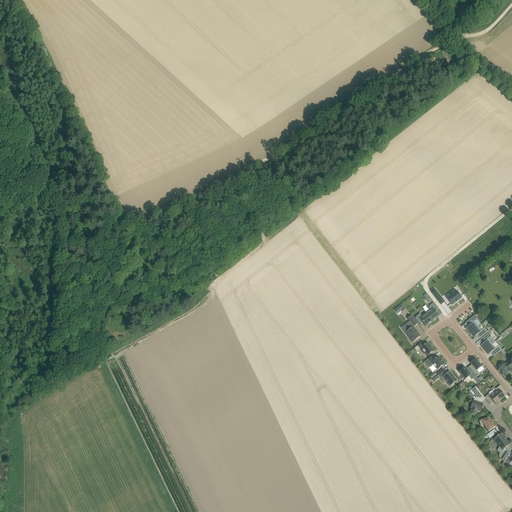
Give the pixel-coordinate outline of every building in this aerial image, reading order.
[(432,293),(441,305),(445,302),(436,290),(432,293)] [(451,295),(447,298),(452,305),(462,298),(455,290),(450,294),(451,295)] [(428,313),(433,321),(440,315),(436,310),(439,308),(434,301),(427,306),(431,311),(428,313)] [(433,321),(428,313),(423,317),(420,314),(415,318),(420,325),(424,322),(426,326),(433,321)] [(413,343),(421,337),(414,328),(419,325),(416,321),(412,316),(408,319),(410,322),(406,325),(408,327),(406,328),(409,331),(406,334),(409,338),(410,338),(414,343),(413,343)] [(466,328),(470,333),(481,324),(478,327),(475,322),(478,320),(475,316),(466,322),(469,326),(466,328)] [(481,324),(470,333),(474,337),(476,335),(479,339),(488,333),(484,329),(481,331),(478,327),(481,324)] [(488,334),(480,340),(483,344),(480,346),(484,351),(495,342),(491,345),(488,340),(491,338),(488,334)] [(495,342),(484,351),(487,355),(490,353),(493,357),(501,351),(498,347),(495,349),(492,345),(495,342)] [(421,343),(414,348),(417,351),(420,349),(424,354),(425,353),(427,356),(434,351),(428,343),(423,346),(421,343)] [(438,370),(445,364),(439,356),(435,360),(433,357),(433,356),(425,362),(429,368),(434,364),(438,370)] [(478,361),(476,359),(471,363),(472,365),(469,368),(475,374),(478,372),(477,371),(482,366),(480,363),(479,361),(478,361)] [(510,369),(511,367),(511,364),(510,362),(506,365),(506,364),(499,369),(505,376),(511,371),(510,369)] [(476,377),(469,367),(466,369),(465,367),(459,372),(465,380),(469,376),(472,380),(476,377)] [(443,369),(437,375),(439,378),(442,376),(450,386),(457,381),(450,372),(446,374),(446,373),(443,369)] [(495,390),(497,392),(494,394),(500,401),(505,397),(503,395),(506,393),(500,386),(495,390)] [(476,394),(479,391),(476,387),(468,393),(474,400),(476,394)] [(490,394),(486,397),(487,399),(490,397),(495,405),(500,401),(494,394),(492,391),(489,393),(490,394)] [(479,399),(476,398),(475,401),(473,401),(471,409),(472,409),(470,414),(476,415),(477,410),(481,411),(483,404),(478,402),(479,399)] [(490,423),(489,418),(480,421),(481,426),(484,425),(489,432),(495,427),(492,422),(491,422),(492,422),(490,423)] [(489,438),(497,433),(494,429),(487,435),(489,438)] [(510,445),(501,433),(494,439),(503,450),(510,445)] [(509,454),(505,451),(500,459),(504,461),(509,454)]
